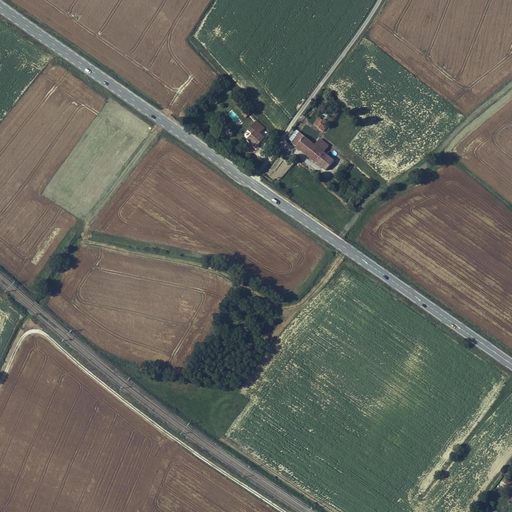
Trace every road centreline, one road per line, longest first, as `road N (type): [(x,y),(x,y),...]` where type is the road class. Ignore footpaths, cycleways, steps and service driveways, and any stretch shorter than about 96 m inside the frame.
road 1 (track): [(285,511),(152,422),(39,330),(25,333),(0,382)]
road 2 (primary): [(248,178),(511,363)]
road 3 (primary): [(0,5),(248,178)]
road 4 (unclassified): [(379,0),(248,178)]
